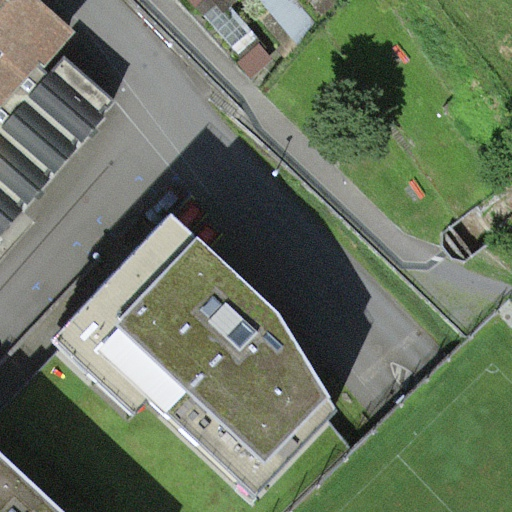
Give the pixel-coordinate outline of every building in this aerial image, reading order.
[(0,0),(0,232),(116,100),(57,49),(74,29),(42,0),(0,0)] [(319,17),(302,0),(262,0),(259,4),(295,41),(319,17)] [(337,0),(312,0),(325,12),(337,0)] [(179,224),(76,332),(233,480),(336,372),(179,224)] [(68,511),(0,447),(0,511),(68,511)]
